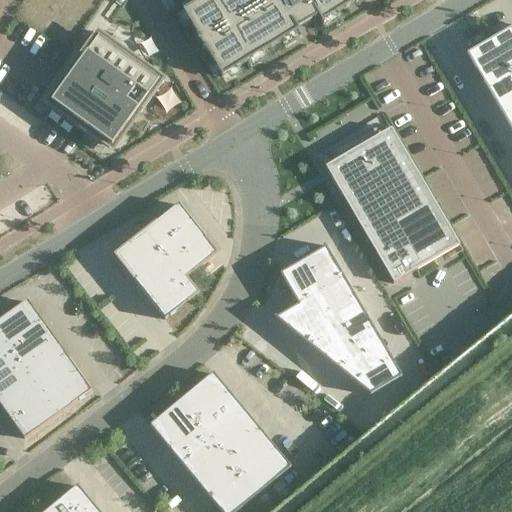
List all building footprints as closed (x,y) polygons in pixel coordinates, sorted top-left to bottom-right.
[(201,0),(182,12),(197,38),(197,39),(197,40),(197,41),(197,42),(197,43),(198,42),(203,50),(202,50),(202,51),(203,51),(204,51),(204,52),(204,51),(205,53),(206,52),(221,78),(298,32),(297,30),(317,18),(321,24),(360,0),(201,0)] [(511,28),(467,55),(511,130),(511,28)] [(98,36),(52,99),(117,146),(163,83),(98,36)] [(396,139),(330,178),(393,284),(459,245),(396,139)] [(155,222),(112,256),(132,281),(133,281),(164,320),(186,303),(187,303),(198,294),(186,279),(217,254),(204,238),(178,205),(155,223),(155,222)] [(325,248),(280,274),(297,305),(274,319),(369,395),(401,377),(325,248)] [(0,407),(24,441),(71,406),(79,400),(91,392),(64,355),(64,354),(27,302),(0,320),(0,407)] [(212,374),(149,426),(219,511),(237,511),(290,468),(212,374)] [(97,511),(76,486),(45,511),(97,511)]
